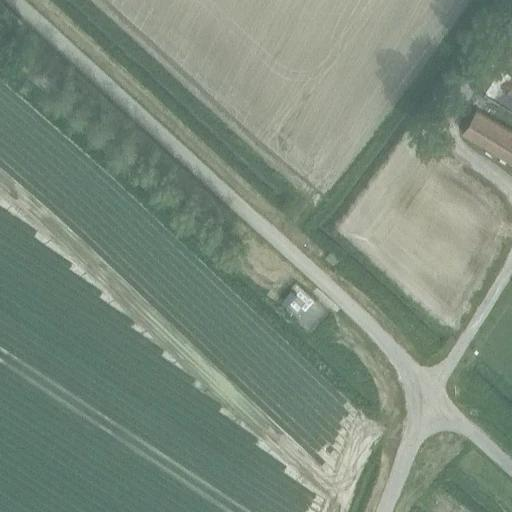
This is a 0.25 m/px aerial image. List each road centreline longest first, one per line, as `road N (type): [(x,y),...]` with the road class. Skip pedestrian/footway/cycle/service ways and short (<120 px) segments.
road 1 (unclassified): [(430,398),(383,340),(3,0)]
road 2 (unclassified): [(386,511),(430,398)]
